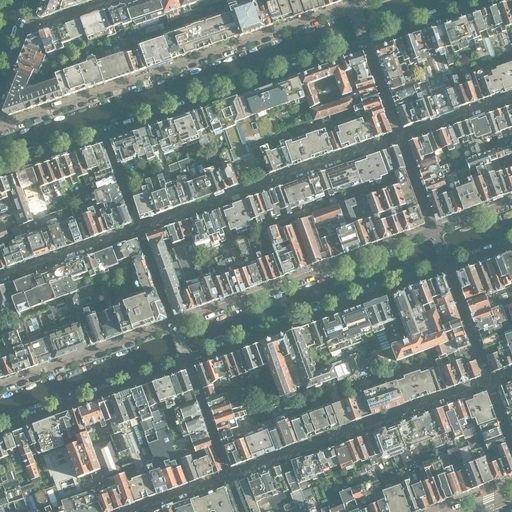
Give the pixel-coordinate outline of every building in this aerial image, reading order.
[(78,5),(75,0),(65,0),(63,1),(62,4),(61,7),(60,11),(78,5)] [(164,16),(158,0),(137,0),(124,4),(131,23),(132,27),(133,26),(164,16)] [(192,11),(224,0),(158,0),(164,16),(169,29),(178,26),(178,24),(195,18),(192,11)] [(239,37),(246,34),(265,28),(254,0),(226,0),(232,14),(239,37)] [(274,24),(267,6),(262,8),(259,0),(254,0),(265,28),(273,25),(273,24),(274,24)] [(282,22),(274,0),(267,0),(265,1),(267,6),(274,24),(274,25),(282,22)] [(299,16),(293,0),(274,0),(282,22),(291,19),(299,16)] [(325,7),(322,0),(293,0),(299,16),(313,11),(325,7)] [(511,40),(510,35),(511,34),(508,27),(511,25),(511,13),(508,3),(501,5),(500,3),(497,4),(497,7),(511,47),(511,40)] [(131,23),(124,4),(117,7),(124,26),(131,23)] [(40,18),(60,11),(61,7),(56,6),(41,6),(37,15),(40,18)] [(124,26),(117,7),(107,10),(114,27),(117,26),(119,31),(125,29),(124,26)] [(511,51),(511,47),(497,7),(488,10),(504,54),(511,51)] [(114,27),(107,10),(99,12),(99,13),(106,34),(110,44),(119,41),(114,27)] [(504,54),(488,10),(479,13),(495,57),(504,54)] [(106,34),(99,13),(80,19),(86,36),(88,41),(106,34)] [(495,57),(479,13),(472,15),(481,41),(486,54),(488,60),(495,57)] [(172,60),(239,37),(232,14),(164,37),(172,60)] [(481,41),(472,15),(465,18),(472,38),(479,58),(469,62),(470,66),(488,60),(486,54),(482,55),(477,42),(481,41)] [(472,38),(465,18),(454,22),(464,49),(469,47),(467,42),(468,39),(472,38)] [(86,36),(80,19),(65,24),(65,25),(71,41),(86,36)] [(464,49),(454,22),(443,26),(451,46),(453,53),(464,49)] [(71,41),(65,25),(65,24),(49,30),(56,50),(64,47),(63,45),(71,43),(71,41)] [(147,68),(140,46),(133,26),(132,27),(125,29),(133,52),(139,71),(147,68)] [(446,48),(451,46),(443,26),(435,29),(449,66),(453,65),(452,61),(451,61),(446,48)] [(449,66),(435,29),(435,28),(428,31),(444,76),(449,74),(451,73),(449,66)] [(56,50),(49,30),(39,33),(46,52),(49,61),(58,58),(56,50)] [(444,76),(428,31),(420,33),(412,36),(428,81),(442,76),(444,76)] [(46,52),(39,33),(29,36),(29,37),(28,37),(28,38),(24,48),(40,54),(42,51),(45,52),(46,52)] [(428,81),(412,36),(404,39),(412,59),(411,59),(413,65),(414,66),(418,77),(420,84),(421,84),(425,82),(428,81)] [(172,60),(164,37),(140,46),(147,68),(172,60)] [(412,59),(404,39),(397,41),(401,54),(402,57),(403,59),(404,62),(408,60),(410,67),(413,65),(411,59),(412,59)] [(401,54),(397,41),(390,44),(393,53),(395,57),(401,54)] [(393,53),(390,44),(390,43),(376,48),(376,49),(375,49),(375,50),(378,58),(393,53)] [(131,74),(122,48),(120,44),(94,53),(95,57),(104,83),(131,74)] [(139,71),(133,52),(128,54),(126,47),(122,48),(131,74),(139,71)] [(45,56),(40,54),(24,48),(21,56),(49,67),(51,64),(44,61),(45,56)] [(406,69),(404,62),(403,59),(396,62),(395,59),(402,57),(401,54),(395,57),(393,53),(378,58),(385,76),(406,69)] [(366,64),(363,55),(361,54),(353,56),(353,55),(346,57),(347,59),(340,61),(344,73),(350,71),(350,70),(366,64)] [(49,67),(21,56),(18,63),(34,70),(39,72),(41,68),(48,70),(49,67)] [(104,83),(95,57),(87,60),(88,63),(96,86),(104,83)] [(346,79),(344,73),(340,61),(333,63),(337,74),(334,75),(337,82),(346,79)] [(511,87),(511,61),(495,68),(495,69),(490,71),(492,76),(487,77),(494,95),(511,87)] [(470,66),(469,62),(458,66),(459,70),(462,69),(466,68),(470,66)] [(30,78),(34,70),(18,63),(14,72),(30,78)] [(96,86),(88,63),(54,74),(57,82),(62,98),(96,86)] [(334,75),(337,74),(333,63),(319,68),(311,71),(297,76),(301,87),(311,83),(323,79),(334,75)] [(369,71),(366,64),(350,70),(350,71),(352,77),(369,71)] [(477,101),(468,76),(466,68),(462,69),(467,84),(463,86),(469,104),(477,101)] [(406,85),(404,80),(402,75),(408,73),(406,69),(385,76),(391,94),(413,87),(411,83),(406,85)] [(494,95),(487,77),(484,78),(482,71),(480,71),(480,70),(476,71),(486,98),(494,95)] [(349,86),(371,78),(369,71),(352,77),(354,80),(347,82),(349,86)] [(486,98),(476,71),(474,72),(474,73),(468,76),(477,101),(478,100),(486,98)] [(62,98),(57,82),(35,90),(30,78),(14,72),(9,85),(5,93),(6,93),(0,106),(3,114),(3,113),(8,116),(62,98)] [(461,106),(451,78),(449,74),(444,76),(442,76),(444,82),(447,81),(450,90),(447,92),(453,109),(461,106)] [(306,101),(301,87),(297,76),(237,97),(245,120),(257,115),(266,138),(275,135),(268,116),(307,102),(306,101)] [(453,109),(447,92),(444,82),(442,76),(428,81),(425,82),(431,97),(437,115),(453,109)] [(469,104),(463,86),(460,87),(456,76),(451,78),(461,106),(462,106),(469,104)] [(420,84),(418,77),(411,80),(411,83),(413,87),(417,85),(420,84)] [(374,85),(373,83),(371,78),(349,86),(350,89),(356,87),(357,91),(374,85)] [(351,93),(350,89),(349,86),(347,82),(346,79),(337,82),(341,96),(349,94),(351,93)] [(316,97),(311,83),(301,87),(306,101),(316,97)] [(437,115),(431,97),(427,99),(421,84),(420,84),(417,85),(419,89),(420,93),(429,118),(437,115)] [(354,100),(376,92),(374,85),(357,91),(351,93),(354,100)] [(416,95),(414,91),(419,89),(417,85),(413,87),(391,94),(394,103),(404,99),(412,96),(416,95)] [(379,99),(376,92),(354,100),(355,104),(362,101),(363,105),(379,99)] [(355,104),(354,100),(351,93),(349,94),(350,97),(338,101),(342,112),(354,108),(356,107),(355,104)] [(429,118),(420,93),(416,95),(418,102),(415,104),(421,121),(429,118)] [(421,121),(415,104),(412,96),(404,99),(407,106),(396,110),(400,118),(398,119),(399,122),(401,121),(403,128),(421,121)] [(266,138),(257,115),(245,120),(237,97),(226,101),(213,106),(223,133),(229,151),(226,152),(231,165),(232,164),(240,162),(252,157),(248,144),(266,138)] [(318,104),(316,97),(306,101),(307,102),(309,109),(318,104)] [(382,108),(379,100),(379,99),(363,105),(356,107),(354,108),(355,113),(359,112),(358,109),(364,107),(366,113),(382,108)] [(407,106),(404,99),(394,103),(396,110),(407,106)] [(342,112),(338,101),(324,106),(328,116),(342,112)] [(223,133),(213,106),(204,109),(215,136),(223,133)] [(328,116),(324,106),(310,111),(314,121),(324,118),(328,116)] [(511,127),(511,114),(509,107),(501,110),(511,137),(510,138),(511,143),(511,132),(510,128),(511,127)] [(384,114),(382,108),(366,113),(367,116),(373,114),(374,118),(376,117),(384,114)] [(217,141),(215,136),(204,109),(197,111),(204,130),(208,128),(210,134),(205,135),(209,144),(217,141)] [(511,137),(501,110),(493,113),(505,146),(508,145),(511,143),(510,138),(511,137)] [(204,130),(197,111),(190,114),(198,138),(202,148),(209,145),(209,144),(205,135),(202,136),(200,131),(204,130)] [(505,146),(493,113),(485,115),(485,116),(492,136),(493,137),(496,136),(499,144),(496,145),(497,149),(501,148),(505,146)] [(198,138),(190,114),(189,114),(173,120),(181,144),(198,138)] [(391,132),(384,114),(376,117),(382,135),(391,132)] [(341,149),(333,130),(328,116),(324,118),(330,133),(326,134),(333,152),(341,149)] [(492,136),(485,116),(473,120),(469,122),(474,135),(475,138),(481,136),(482,140),(492,136)] [(382,135),(376,117),(374,118),(367,120),(374,138),(382,135)] [(374,138),(367,120),(364,121),(363,119),(333,130),(341,149),(374,138)] [(181,144),(173,120),(163,123),(171,147),(181,144)] [(481,155),(477,143),(472,145),(469,137),(474,135),(469,122),(469,121),(461,124),(467,143),(472,157),(473,158),(476,157),(481,155)] [(171,147),(163,123),(153,126),(159,145),(161,151),(171,147)] [(467,143),(461,124),(453,127),(458,141),(461,139),(462,143),(461,143),(462,145),(467,143)] [(159,145),(153,126),(145,129),(153,153),(157,152),(155,146),(159,145)] [(458,141),(453,127),(445,129),(452,146),(453,146),(454,149),(460,147),(458,141)] [(156,160),(153,153),(145,129),(138,132),(148,161),(148,162),(156,160)] [(333,152),(326,134),(324,129),(311,134),(319,157),(333,152)] [(452,146),(445,129),(435,133),(441,150),(447,147),(448,151),(454,149),(453,146),(452,146)] [(148,161),(138,132),(129,135),(136,157),(139,164),(148,161)] [(441,150),(435,133),(426,136),(432,153),(434,158),(437,157),(443,155),(441,150)] [(319,157),(311,134),(285,143),(292,166),(319,157)] [(136,157),(129,135),(112,140),(120,162),(136,157)] [(432,153),(426,136),(418,139),(418,140),(424,156),(432,153)] [(424,156),(418,140),(417,140),(409,143),(412,152),(410,152),(414,162),(416,162),(417,164),(425,161),(424,156)] [(292,166),(285,143),(284,141),(280,142),(282,148),(278,149),(284,168),(292,166)] [(111,168),(102,144),(91,148),(100,172),(111,168)] [(277,171),(271,152),(268,144),(260,147),(269,174),(277,171)] [(511,155),(508,145),(505,146),(501,148),(504,157),(511,155)] [(405,168),(400,156),(397,147),(387,151),(394,171),(394,172),(404,169),(405,168)] [(100,172),(91,148),(80,152),(87,171),(93,169),(94,174),(100,172)] [(504,157),(501,148),(497,149),(494,150),(497,160),(504,157)] [(284,168),(278,149),(271,152),(277,171),(284,168)] [(394,171),(387,151),(386,150),(379,153),(386,174),(394,171)] [(497,160),(494,150),(486,153),(490,162),(497,160)] [(90,180),(87,171),(80,152),(69,156),(77,178),(83,176),(87,186),(92,184),(90,180)] [(238,185),(231,165),(226,152),(218,155),(222,167),(215,170),(221,191),(230,188),(238,185)] [(386,174),(379,153),(378,153),(353,162),(362,185),(368,182),(369,184),(380,180),(380,179),(386,176),(386,174)] [(494,174),(490,162),(486,153),(481,155),(476,157),(491,200),(492,202),(496,201),(495,199),(502,196),(494,174)] [(77,178),(69,156),(42,165),(49,184),(52,183),(55,191),(60,189),(62,189),(67,187),(64,179),(70,177),(73,185),(79,183),(77,178)] [(436,165),(435,162),(438,161),(437,157),(434,158),(425,161),(417,164),(420,172),(436,165)] [(491,200),(476,157),(473,158),(472,157),(465,160),(469,170),(470,174),(476,172),(479,179),(473,181),(481,204),(482,203),(486,202),(491,200)] [(189,166),(187,160),(177,163),(179,169),(189,166)] [(232,164),(237,178),(244,176),(240,162),(232,164)] [(362,185),(353,162),(325,171),(334,194),(362,185)] [(179,169),(177,163),(167,167),(169,172),(179,169)] [(49,184),(42,165),(33,168),(43,195),(49,193),(46,185),(49,184)] [(422,179),(447,170),(446,166),(439,168),(438,165),(436,165),(420,172),(422,179)] [(169,172),(167,167),(159,169),(161,175),(162,175),(169,172)] [(43,195),(33,168),(16,174),(33,221),(38,219),(50,215),(43,195)] [(92,184),(113,176),(111,168),(100,172),(94,174),(96,178),(90,180),(92,184)] [(409,182),(404,169),(394,172),(398,183),(398,184),(399,186),(409,182)] [(221,191),(215,170),(207,174),(207,175),(213,194),(221,191)] [(443,179),(442,176),(449,174),(447,170),(422,179),(425,186),(443,179)] [(473,181),(470,174),(469,170),(451,177),(463,211),(481,204),(473,181)] [(511,192),(511,179),(509,170),(502,172),(509,194),(511,192)] [(334,194),(325,171),(316,174),(323,192),(327,190),(330,196),(334,194)] [(509,194),(502,172),(501,171),(494,174),(502,196),(509,194)] [(33,221),(16,174),(6,177),(11,191),(23,225),(33,221)] [(323,192),(316,174),(308,177),(317,201),(321,200),(320,196),(324,194),(323,192)] [(164,211),(158,192),(154,194),(152,188),(160,185),(159,184),(164,182),(164,180),(162,175),(161,175),(145,181),(156,214),(164,211)] [(213,194),(207,175),(191,181),(191,182),(197,200),(213,194)] [(116,183),(113,176),(92,184),(93,188),(97,187),(98,190),(116,183)] [(189,202),(181,178),(181,176),(176,177),(178,183),(174,184),(175,187),(181,205),(189,202)] [(197,200),(191,182),(187,183),(185,176),(181,178),(189,202),(197,200)] [(11,191),(6,177),(0,179),(0,200),(8,198),(6,192),(11,191)] [(317,201),(308,177),(282,187),(291,211),(317,201)] [(451,177),(443,179),(425,186),(427,193),(436,190),(445,187),(447,194),(454,214),(463,211),(451,177)] [(181,205),(175,187),(171,188),(172,186),(169,178),(164,180),(164,182),(173,208),(181,205)] [(156,214),(145,181),(129,187),(130,189),(142,189),(142,191),(132,194),(140,220),(156,214)] [(173,208),(164,182),(159,184),(160,185),(162,191),(158,192),(164,211),(173,208)] [(414,194),(410,185),(409,182),(399,186),(403,198),(414,194)] [(123,200),(119,190),(119,188),(118,186),(117,185),(116,183),(98,190),(92,192),(98,208),(103,206),(106,205),(109,212),(111,211),(125,206),(124,204),(124,202),(124,201),(123,200)] [(400,210),(402,209),(402,207),(406,205),(403,198),(399,186),(388,190),(403,232),(414,229),(414,228),(408,212),(402,214),(400,210)] [(292,214),(291,211),(282,187),(275,190),(282,210),(285,209),(287,214),(290,213),(290,214),(292,214)] [(282,210),(275,190),(267,192),(276,217),(280,215),(280,214),(283,213),(282,210)] [(403,232),(388,190),(377,194),(384,213),(386,219),(393,236),(403,232)] [(446,217),(439,197),(436,190),(427,193),(432,205),(437,220),(446,217)] [(276,217),(267,192),(260,195),(266,212),(269,211),(272,218),(273,218),(276,227),(279,225),(276,217)] [(381,221),(380,217),(382,216),(381,214),(384,213),(377,194),(366,198),(382,240),(393,236),(386,219),(381,221)] [(418,206),(414,194),(403,198),(406,205),(407,209),(418,206)] [(454,214),(447,194),(439,197),(446,217),(450,215),(453,214),(454,214)] [(266,212),(260,195),(252,197),(261,220),(265,219),(263,213),(266,212)] [(382,240),(366,198),(365,195),(355,199),(357,206),(362,221),(371,244),(378,241),(379,244),(382,242),(381,240),(382,240)] [(261,220),(252,197),(244,200),(252,219),(256,218),(258,224),(260,223),(260,224),(262,223),(261,220)] [(0,220),(1,223),(3,222),(10,220),(10,219),(10,218),(11,218),(12,218),(12,217),(14,216),(8,198),(0,200),(0,220)] [(371,244),(362,221),(358,222),(355,214),(357,213),(355,207),(357,206),(355,199),(346,202),(361,247),(371,244)] [(253,222),(252,219),(244,200),(222,209),(230,231),(236,229),(237,231),(248,227),(247,225),(253,222)] [(361,247),(346,202),(312,214),(316,226),(323,223),(330,221),(332,220),(334,226),(344,253),(360,247),(361,247)] [(91,238),(81,212),(79,205),(71,208),(83,241),(91,238)] [(115,229),(110,215),(106,216),(103,206),(98,208),(101,214),(102,218),(107,232),(115,229)] [(131,223),(128,214),(125,206),(111,211),(112,214),(118,213),(123,226),(131,223)] [(423,221),(418,206),(407,209),(408,212),(414,228),(421,226),(424,225),(423,221)] [(99,235),(92,215),(95,214),(94,209),(93,207),(87,210),(88,210),(81,212),(91,238),(99,235)] [(83,241),(71,208),(63,211),(74,243),(83,241)] [(107,232),(102,218),(98,220),(96,216),(101,214),(98,208),(94,209),(95,214),(92,215),(99,235),(107,232)] [(230,231),(222,209),(215,211),(222,228),(225,227),(227,232),(230,231)] [(500,222),(501,222),(511,218),(511,210),(499,215),(499,216),(498,216),(498,217),(497,218),(497,219),(498,220),(498,221),(499,221),(499,222),(500,222)] [(74,243),(63,211),(54,213),(57,222),(66,246),(74,243)] [(222,228),(215,211),(208,213),(215,232),(218,231),(220,236),(219,236),(222,242),(227,241),(222,228)] [(118,213),(112,214),(110,215),(115,229),(123,226),(118,213)] [(218,241),(215,232),(208,213),(201,216),(208,237),(212,236),(214,242),(218,241)] [(335,257),(324,228),(317,230),(316,226),(312,214),(290,222),(306,268),(328,260),(328,259),(335,257)] [(208,237),(201,216),(190,220),(196,236),(188,238),(184,240),(185,244),(190,256),(199,253),(212,248),(208,237)] [(49,252),(41,230),(42,230),(38,219),(33,221),(23,225),(34,257),(49,252)] [(196,236),(190,220),(182,222),(187,236),(188,238),(196,236)] [(344,254),(344,253),(334,226),(332,226),(330,221),(323,223),(324,228),(335,257),(344,254)] [(0,245),(4,244),(12,242),(16,240),(13,231),(7,233),(3,222),(1,223),(0,222),(0,245)] [(66,246),(57,222),(48,225),(51,232),(57,250),(66,246)] [(187,236),(182,222),(174,225),(180,241),(184,240),(183,237),(187,236)] [(306,268),(290,222),(279,225),(285,242),(287,248),(295,271),(306,267),(306,268)] [(34,257),(23,225),(12,229),(13,231),(16,240),(24,261),(34,257)] [(180,241),(174,225),(165,228),(168,239),(170,238),(173,244),(180,241)] [(295,271),(287,248),(281,250),(279,244),(285,242),(279,225),(276,227),(267,230),(273,245),(283,275),(295,271)] [(168,239),(165,228),(148,234),(147,237),(149,243),(162,239),(163,241),(168,239)] [(57,250),(51,232),(47,233),(46,229),(42,230),(41,230),(49,252),(57,250)] [(142,255),(139,245),(137,239),(125,243),(130,257),(131,259),(131,258),(142,255)] [(172,265),(163,241),(162,239),(149,243),(172,304),(176,315),(188,311),(188,310),(182,292),(180,286),(172,265)] [(252,254),(250,246),(247,239),(238,242),(246,265),(248,270),(254,287),(263,283),(255,262),(252,254)] [(24,261),(16,240),(12,242),(14,247),(10,248),(15,264),(24,261)] [(241,267),(246,265),(238,242),(237,240),(229,243),(231,250),(234,256),(245,290),(254,287),(248,270),(243,272),(241,267)] [(130,257),(125,243),(115,246),(112,247),(117,261),(120,260),(123,269),(130,266),(127,258),(130,257)] [(231,250),(229,243),(220,246),(223,253),(231,250)] [(15,264),(10,248),(6,250),(4,244),(0,245),(0,247),(7,267),(15,264)] [(206,304),(190,256),(185,244),(171,249),(177,264),(184,285),(187,284),(191,295),(194,294),(198,307),(206,304)] [(258,252),(256,244),(250,246),(252,254),(258,252)] [(283,275),(273,245),(269,246),(271,252),(273,252),(274,255),(269,256),(277,278),(284,276),(283,275)] [(119,266),(117,261),(112,247),(93,254),(98,268),(101,276),(101,277),(108,274),(106,270),(119,266)] [(277,278),(269,256),(266,257),(262,247),(259,248),(260,252),(270,281),(277,278)] [(270,281),(260,252),(256,254),(259,260),(255,262),(263,283),(270,281)] [(219,299),(211,277),(205,279),(201,268),(204,267),(199,253),(190,256),(206,304),(219,299)] [(511,257),(510,253),(501,256),(511,284),(511,285),(511,257)] [(98,268),(93,254),(83,258),(89,276),(89,277),(95,275),(93,270),(98,268)] [(145,261),(142,255),(131,258),(134,265),(145,261)] [(245,290),(234,256),(225,259),(237,293),(245,290)] [(511,284),(501,256),(493,259),(503,287),(511,284)] [(89,276),(83,258),(82,258),(66,264),(53,268),(58,281),(70,276),(72,281),(85,277),(89,276)] [(237,293),(225,259),(225,258),(216,262),(217,266),(228,296),(237,293)] [(511,285),(511,284),(503,287),(493,259),(485,263),(498,298),(501,306),(506,321),(510,320),(505,307),(511,304),(511,285)] [(150,275),(145,261),(134,265),(138,275),(136,276),(137,280),(150,275)] [(498,298),(485,263),(474,266),(483,292),(487,301),(492,299),(498,298)] [(191,295),(187,284),(184,285),(177,264),(172,265),(180,286),(183,285),(185,292),(182,292),(188,310),(198,307),(194,294),(191,295)] [(228,296),(217,266),(208,269),(211,277),(219,299),(220,299),(228,296)] [(483,292),(474,266),(464,270),(470,286),(474,296),(483,292)] [(58,281),(53,268),(40,272),(45,285),(58,281)] [(470,286),(464,270),(458,272),(456,275),(461,289),(470,286)] [(45,285),(40,272),(34,275),(38,288),(45,285)] [(76,292),(72,281),(70,276),(58,281),(45,285),(38,288),(34,275),(21,279),(13,282),(18,295),(11,297),(16,313),(63,296),(76,292)] [(155,289),(150,275),(137,280),(138,282),(140,282),(144,293),(145,293),(155,289)] [(105,289),(101,277),(101,276),(87,281),(89,289),(100,285),(102,290),(105,289)] [(108,339),(100,319),(98,320),(96,314),(91,316),(88,308),(95,306),(89,289),(87,281),(85,277),(72,281),(76,292),(88,325),(95,344),(96,344),(108,339)] [(450,296),(444,279),(441,277),(434,280),(440,295),(441,299),(450,296)] [(440,295),(434,280),(425,283),(431,298),(440,295)] [(18,295),(13,282),(6,284),(11,297),(18,295)] [(436,311),(434,306),(431,298),(425,283),(415,287),(427,320),(433,335),(443,331),(442,327),(436,311)] [(16,313),(11,297),(6,284),(0,286),(0,310),(2,316),(11,312),(18,331),(19,333),(26,330),(21,317),(18,318),(16,313)] [(474,296),(470,286),(461,289),(465,299),(474,296)] [(427,320),(415,287),(404,291),(416,324),(427,320)] [(156,322),(150,305),(159,301),(159,300),(158,300),(156,295),(155,290),(155,289),(145,293),(146,294),(124,302),(134,330),(156,322)] [(416,324),(404,291),(392,296),(408,339),(422,334),(424,339),(433,335),(427,320),(416,324)] [(81,327),(88,325),(76,292),(63,296),(72,319),(71,322),(60,326),(58,320),(42,326),(54,359),(88,347),(81,327)] [(506,321),(501,306),(495,308),(492,299),(487,301),(483,292),(474,296),(465,299),(474,323),(490,317),(489,314),(491,314),(493,319),(496,325),(499,324),(506,321)] [(459,320),(454,307),(453,303),(450,296),(441,299),(436,301),(438,305),(434,306),(436,311),(437,310),(438,313),(440,312),(445,326),(459,320)] [(399,343),(392,315),(386,298),(377,301),(372,302),(372,303),(363,306),(372,328),(371,328),(373,334),(374,334),(380,350),(380,349),(385,365),(395,361),(390,346),(399,343)] [(134,330),(124,302),(123,300),(117,302),(119,307),(113,309),(123,334),(134,330)] [(123,334),(113,309),(111,301),(106,303),(108,310),(98,314),(100,319),(108,339),(123,334)] [(161,301),(159,301),(150,305),(156,322),(156,323),(166,319),(166,318),(164,313),(166,313),(161,301)] [(372,328),(363,306),(352,310),(330,318),(318,322),(330,354),(374,338),(373,334),(371,328),(372,328)] [(54,359),(42,326),(37,312),(32,313),(21,317),(26,330),(29,337),(31,344),(38,365),(54,359)] [(496,325),(493,319),(491,320),(490,317),(474,323),(478,332),(496,325)] [(462,328),(460,322),(459,320),(445,326),(442,327),(443,331),(444,334),(451,332),(462,328)] [(511,325),(510,320),(506,321),(499,324),(501,329),(503,336),(505,340),(511,359),(511,325)] [(329,351),(318,322),(308,326),(308,327),(316,349),(318,355),(329,351)] [(496,334),(495,331),(501,329),(499,324),(496,325),(478,332),(481,340),(496,334)] [(95,344),(88,325),(81,327),(88,347),(95,344)] [(316,349),(308,327),(299,329),(307,352),(316,349)] [(466,336),(462,328),(451,332),(454,340),(466,336)] [(337,382),(332,366),(315,373),(307,352),(299,329),(286,334),(305,385),(308,393),(335,383),(337,382)] [(31,368),(23,347),(19,333),(18,331),(9,334),(12,343),(13,345),(22,371),(31,368)] [(435,347),(443,344),(448,343),(444,334),(443,331),(433,335),(424,339),(422,334),(408,339),(399,343),(390,346),(395,361),(435,347)] [(22,371),(13,345),(10,346),(9,344),(12,343),(9,334),(2,336),(9,357),(15,373),(22,371)] [(305,385),(286,334),(276,338),(285,362),(284,362),(295,391),(296,391),(296,392),(298,391),(297,388),(305,385)] [(494,344),(505,340),(503,336),(498,338),(496,334),(481,340),(484,348),(494,344)] [(469,346),(466,336),(454,340),(458,350),(469,346)] [(295,391),(284,362),(285,362),(276,338),(260,344),(282,402),(288,417),(299,414),(293,398),(298,396),(296,392),(296,391),(295,391)] [(463,366),(461,361),(462,360),(458,350),(454,340),(448,343),(443,344),(449,361),(449,363),(457,385),(480,376),(477,367),(478,366),(476,361),(475,361),(463,366)] [(511,364),(511,359),(505,340),(494,344),(497,352),(503,368),(511,364)] [(38,365),(31,344),(23,347),(31,368),(38,365)] [(261,375),(257,376),(252,378),(263,409),(282,402),(260,344),(251,347),(258,367),(258,368),(261,375)] [(457,385),(449,363),(445,365),(444,363),(449,361),(443,344),(435,347),(439,358),(436,359),(436,361),(438,368),(435,369),(442,390),(457,385)] [(475,361),(469,346),(458,350),(462,360),(461,361),(463,366),(475,361)] [(258,367),(251,347),(242,350),(242,351),(252,377),(252,378),(257,376),(254,369),(258,368),(258,367)] [(15,373),(9,357),(3,359),(0,351),(0,365),(4,377),(15,373)] [(252,377),(242,351),(235,353),(243,374),(246,373),(248,378),(252,377)] [(503,368),(497,352),(487,356),(492,372),(503,368)] [(244,379),(243,374),(235,353),(228,356),(236,376),(239,375),(241,380),(244,379)] [(236,376),(228,356),(221,358),(228,379),(232,378),(234,382),(237,380),(236,376)] [(233,393),(228,379),(221,358),(213,361),(221,385),(225,394),(225,393),(227,397),(228,402),(236,399),(233,393)] [(221,385),(213,361),(205,364),(212,386),(213,388),(221,385)] [(212,386),(205,364),(195,367),(203,389),(212,386)] [(47,379),(49,384),(85,371),(86,371),(86,370),(86,369),(86,368),(86,367),(85,366),(84,366),(83,366),(47,379)] [(436,392),(428,371),(427,369),(419,372),(418,370),(403,375),(404,377),(396,380),(396,382),(404,403),(436,392)] [(442,390),(435,369),(428,371),(436,392),(442,390)] [(192,390),(186,373),(185,372),(176,375),(183,394),(192,390)] [(183,394),(176,375),(169,377),(179,404),(186,402),(183,394)] [(371,415),(364,394),(357,375),(345,379),(350,391),(351,391),(361,418),(371,415)] [(179,404),(169,377),(152,383),(161,409),(162,411),(172,408),(172,407),(179,404)] [(361,418),(351,391),(350,391),(345,379),(337,382),(335,383),(339,395),(342,401),(350,422),(361,418)] [(404,403),(396,382),(385,386),(393,407),(404,403)] [(161,409),(152,383),(142,387),(149,407),(151,406),(153,412),(161,409)] [(511,405),(504,385),(497,387),(505,408),(511,405)] [(216,397),(213,390),(213,389),(214,389),(213,388),(212,386),(203,389),(207,400),(216,397)] [(393,407),(385,386),(375,390),(382,411),(393,407)] [(173,443),(162,411),(161,409),(153,412),(151,413),(149,407),(142,387),(131,391),(142,422),(141,422),(156,465),(158,464),(164,462),(169,460),(170,463),(175,461),(177,460),(176,456),(180,457),(181,460),(191,456),(191,454),(190,454),(187,446),(185,442),(184,439),(173,443)] [(196,401),(193,390),(192,390),(183,394),(186,402),(187,404),(187,405),(196,402),(196,401)] [(382,411),(375,390),(364,394),(371,415),(382,411)] [(156,465),(141,422),(142,422),(131,391),(119,395),(147,470),(148,472),(157,495),(168,490),(161,471),(158,464),(156,465)] [(496,419),(486,392),(464,400),(470,417),(474,427),(496,419)] [(228,402),(227,397),(225,393),(225,394),(216,397),(207,400),(210,408),(228,402)] [(147,470),(119,395),(108,398),(136,471),(137,474),(147,470)] [(350,422),(342,401),(339,395),(336,397),(338,403),(331,405),(339,426),(350,422)] [(136,471),(108,398),(98,402),(107,426),(111,439),(124,473),(125,475),(136,471)] [(470,417),(464,400),(452,404),(460,427),(465,425),(463,420),(470,417)] [(107,426),(98,402),(78,409),(85,428),(87,433),(92,432),(89,425),(93,424),(100,422),(102,428),(107,426)] [(206,430),(196,402),(187,405),(187,404),(175,409),(185,439),(187,438),(187,437),(206,430)] [(231,411),(241,407),(239,402),(229,405),(228,402),(210,408),(213,417),(231,411)] [(297,442),(290,422),(288,417),(282,402),(263,409),(260,410),(275,451),(284,448),(284,447),(297,442)] [(339,426),(331,405),(330,403),(299,415),(307,438),(339,427),(339,426)] [(460,427),(452,404),(442,408),(451,432),(454,440),(464,436),(460,427)] [(389,455),(398,451),(408,448),(416,445),(432,439),(440,436),(451,432),(442,408),(431,412),(430,412),(419,416),(418,416),(409,420),(408,420),(397,424),(396,425),(395,425),(378,431),(379,431),(373,433),(372,434),(379,454),(382,462),(390,459),(389,455)] [(85,428),(78,409),(69,413),(79,442),(89,439),(87,433),(85,428)] [(275,451),(260,410),(244,416),(238,419),(241,427),(244,435),(255,431),(257,437),(257,436),(264,455),(275,451)] [(216,426),(238,419),(244,416),(242,412),(233,415),(231,411),(213,417),(216,426)] [(79,442),(69,413),(55,418),(63,441),(73,437),(75,444),(79,442)] [(307,438),(299,415),(294,416),(296,420),(290,422),(297,442),(308,439),(307,438)] [(66,447),(63,441),(55,418),(33,426),(42,450),(41,450),(51,477),(52,476),(52,477),(74,469),(66,447)] [(241,427),(238,419),(216,426),(219,434),(230,430),(241,427)] [(481,434),(499,428),(496,420),(496,419),(474,427),(474,428),(477,435),(477,436),(479,435),(477,431),(479,430),(481,434)] [(42,450),(33,426),(23,430),(29,447),(34,445),(37,452),(41,450),(42,450)] [(502,435),(499,428),(481,434),(479,435),(477,436),(478,440),(482,439),(483,442),(485,442),(502,435)] [(29,447),(23,430),(13,433),(22,456),(22,457),(31,454),(32,454),(29,447)] [(206,430),(187,437),(187,438),(185,439),(184,439),(185,442),(191,440),(193,444),(209,438),(206,430)] [(232,444),(230,438),(232,437),(230,430),(219,434),(223,447),(232,444)] [(264,455),(257,436),(257,437),(255,431),(244,435),(245,438),(252,459),(264,455)] [(472,489),(458,450),(454,440),(451,432),(440,436),(444,445),(447,454),(453,470),(461,467),(462,471),(454,473),(462,493),(472,489)] [(16,448),(11,434),(2,438),(7,451),(16,448)] [(379,454),(372,434),(361,438),(369,460),(372,466),(377,464),(374,456),(379,454)] [(493,480),(486,461),(483,452),(481,448),(478,440),(477,436),(477,435),(466,439),(468,446),(483,485),(493,480)] [(483,452),(493,448),(498,446),(505,443),(502,435),(485,442),(486,446),(481,448),(483,452)] [(444,445),(440,436),(432,439),(435,448),(444,445)] [(7,451),(2,438),(0,438),(0,459),(8,456),(7,451)] [(190,454),(191,454),(201,450),(212,446),(209,438),(193,444),(187,446),(190,454)] [(252,459),(245,438),(234,443),(242,463),(252,459)] [(369,460),(361,438),(353,441),(360,461),(364,459),(365,461),(369,460)] [(100,469),(92,447),(89,439),(79,442),(75,444),(66,447),(74,469),(77,478),(90,473),(95,487),(104,484),(103,481),(99,470),(100,469)] [(124,473),(111,439),(92,447),(100,469),(99,470),(103,481),(114,477),(125,506),(135,502),(126,480),(125,475),(124,473)] [(360,461),(353,441),(345,443),(352,464),(352,465),(354,470),(358,468),(356,462),(360,461)] [(233,466),(242,463),(234,443),(232,444),(223,447),(230,465),(233,466)] [(352,464),(345,443),(334,448),(333,448),(336,457),(339,465),(341,470),(343,469),(352,465),(352,464)] [(511,473),(511,462),(505,444),(505,443),(498,446),(508,474),(511,473)] [(418,452),(416,445),(408,448),(411,455),(418,452)] [(221,471),(212,446),(201,450),(204,460),(208,458),(214,473),(221,471)] [(483,485),(468,446),(458,450),(472,489),(483,485)] [(508,474),(498,446),(493,448),(497,457),(494,458),(495,462),(501,477),(508,474)] [(56,487),(52,477),(52,476),(51,477),(41,450),(37,452),(32,454),(31,454),(35,464),(40,477),(31,480),(28,483),(16,448),(7,451),(8,456),(11,464),(13,469),(17,480),(20,487),(24,498),(34,495),(56,487)] [(339,465),(336,457),(333,448),(323,452),(329,468),(339,465)] [(418,474),(411,455),(408,448),(398,451),(405,468),(406,468),(411,482),(410,482),(420,510),(421,511),(424,510),(423,508),(429,506),(418,474)] [(329,468),(323,452),(316,455),(321,469),(317,471),(318,474),(322,472),(324,477),(331,474),(329,468)] [(35,464),(31,454),(22,457),(26,468),(35,464)] [(454,473),(453,470),(447,454),(438,457),(440,461),(453,497),(462,493),(454,473)] [(321,469),(316,455),(309,457),(317,479),(321,478),(324,477),(322,472),(318,474),(317,471),(321,469)] [(199,478),(194,463),(191,456),(181,460),(189,483),(199,478)] [(317,479),(309,457),(301,460),(308,480),(310,480),(311,481),(317,479)] [(208,458),(204,460),(194,463),(199,478),(200,478),(200,479),(201,478),(202,478),(213,474),(214,473),(208,458)] [(501,477),(495,462),(491,464),(489,459),(486,461),(493,480),(501,477)] [(179,487),(170,463),(169,460),(164,462),(167,469),(161,471),(168,490),(179,487)] [(308,480),(301,460),(293,462),(300,484),(308,480)] [(444,500),(436,477),(432,479),(430,473),(434,472),(431,464),(430,460),(422,463),(437,503),(444,500)] [(187,484),(181,466),(177,468),(175,461),(170,463),(179,487),(187,484)] [(453,497),(440,461),(431,464),(434,472),(436,477),(444,500),(453,497)] [(437,503),(422,463),(418,465),(421,473),(418,474),(429,506),(437,503)] [(13,469),(11,464),(0,469),(2,473),(13,469)] [(40,477),(35,464),(26,468),(31,480),(40,477)] [(290,494),(287,486),(286,486),(279,467),(269,471),(283,506),(283,507),(294,503),(290,494)] [(420,510),(410,482),(411,482),(406,468),(405,468),(400,470),(404,481),(399,483),(410,511),(413,511),(417,511),(420,511),(421,511),(420,510)] [(0,486),(17,480),(13,469),(2,473),(0,473),(0,486)] [(102,511),(97,498),(93,488),(92,486),(81,490),(77,478),(74,469),(52,477),(56,487),(65,511),(102,511)] [(283,506),(269,471),(268,471),(258,474),(272,510),(283,506)] [(157,495),(148,472),(137,476),(146,498),(148,497),(148,498),(157,495)] [(266,511),(272,510),(258,474),(247,478),(260,511),(266,511)] [(146,498),(137,476),(126,480),(135,502),(144,499),(146,498)] [(125,506),(114,477),(103,481),(104,484),(106,489),(114,510),(125,506)] [(260,511),(247,478),(236,483),(238,488),(244,503),(247,511),(260,511)] [(330,510),(328,507),(325,508),(322,502),(324,501),(318,484),(322,482),(321,478),(317,479),(311,481),(321,511),(345,511),(341,500),(338,501),(340,507),(330,510)] [(388,511),(380,490),(381,489),(378,482),(376,479),(369,481),(380,511),(388,511)] [(321,511),(311,481),(310,480),(308,480),(300,484),(300,485),(302,484),(303,489),(300,490),(304,501),(312,498),(314,503),(310,505),(309,503),(305,504),(307,509),(309,509),(309,511),(321,511)] [(380,511),(369,481),(360,485),(366,502),(372,500),(373,504),(368,506),(370,511),(380,511)] [(300,490),(297,482),(289,485),(292,493),(300,490)] [(410,511),(399,483),(381,489),(380,490),(388,511),(410,511)] [(370,511),(368,506),(366,502),(360,485),(350,488),(359,511),(361,511),(370,511)] [(236,511),(228,491),(226,486),(190,500),(194,511),(236,511)] [(24,498),(20,487),(5,492),(9,504),(13,502),(24,498)] [(65,511),(56,487),(34,495),(40,509),(45,507),(46,508),(50,507),(51,511),(65,511)] [(361,511),(359,511),(350,488),(338,492),(341,500),(345,511),(361,511)] [(108,511),(114,510),(106,489),(101,492),(102,496),(97,498),(102,511),(108,511)] [(309,511),(309,509),(307,509),(305,504),(304,501),(300,490),(292,493),(290,494),(294,503),(296,511),(309,511)] [(0,506),(9,504),(5,492),(0,493),(0,506)] [(40,511),(40,509),(34,495),(24,498),(28,511),(40,511)] [(28,511),(24,498),(13,502),(16,511),(21,510),(21,511),(28,511)] [(194,511),(190,500),(182,503),(173,505),(175,511),(194,511)] [(0,511),(16,511),(13,502),(9,504),(0,506),(0,511)] [(296,511),(294,503),(283,507),(284,511),(296,511)]
